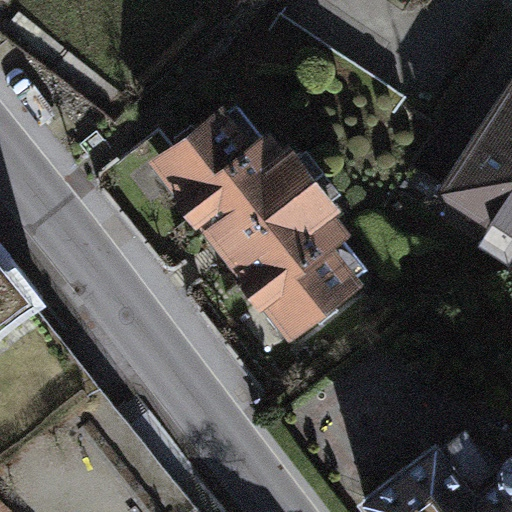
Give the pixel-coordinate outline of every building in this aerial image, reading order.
[(490,272),(511,286),(511,84),(505,80),(431,195),(508,245),(490,272)] [(214,102),(125,172),(277,366),(360,301),(326,258),(355,235),(253,107),(231,124),(214,102)] [(0,342),(39,313),(48,306),(0,246),(0,342)] [(0,468),(100,389),(39,313),(0,342),(0,468)] [(100,389),(0,468),(0,499),(12,511),(191,511),(196,508),(100,389)] [(453,432),(351,506),(354,511),(511,511),(511,463),(489,480),(453,432)]
